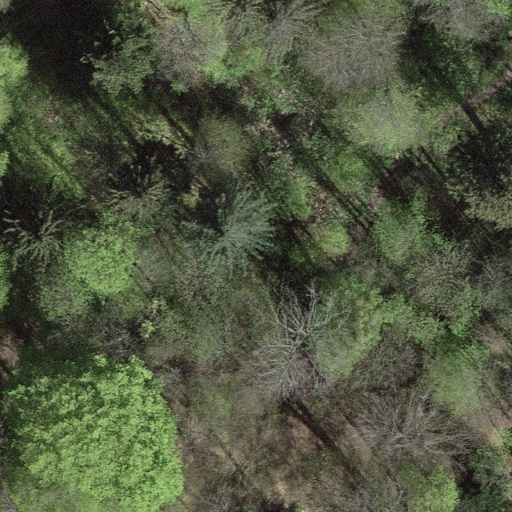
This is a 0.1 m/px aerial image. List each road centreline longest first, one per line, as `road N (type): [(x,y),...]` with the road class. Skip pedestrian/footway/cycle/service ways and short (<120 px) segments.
road 1 (track): [(0,348),(297,369)]
road 2 (track): [(297,369),(511,390)]
